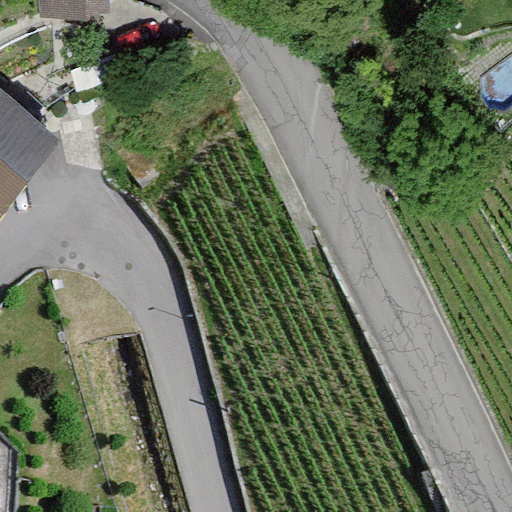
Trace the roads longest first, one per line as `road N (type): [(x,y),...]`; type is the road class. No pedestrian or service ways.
road 1 (unclassified): [(169,0),(294,134),(489,511)]
road 2 (residential): [(0,240),(58,220),(137,252),(157,283),(217,511)]
